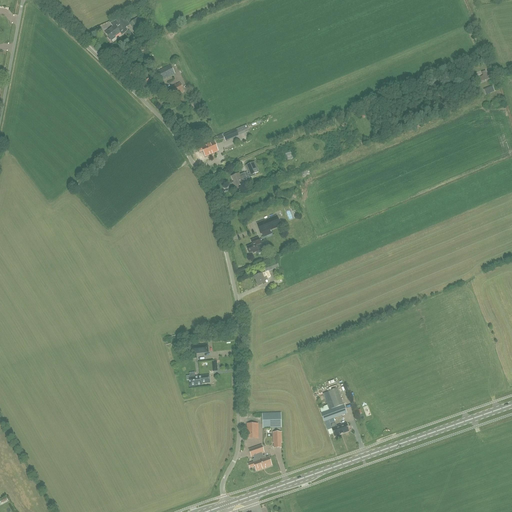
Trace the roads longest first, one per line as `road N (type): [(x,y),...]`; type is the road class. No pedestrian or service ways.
road 1 (unclassified): [(226,504),(239,339),(214,205),(157,115),(36,0)]
road 2 (primary): [(226,504),(511,404)]
